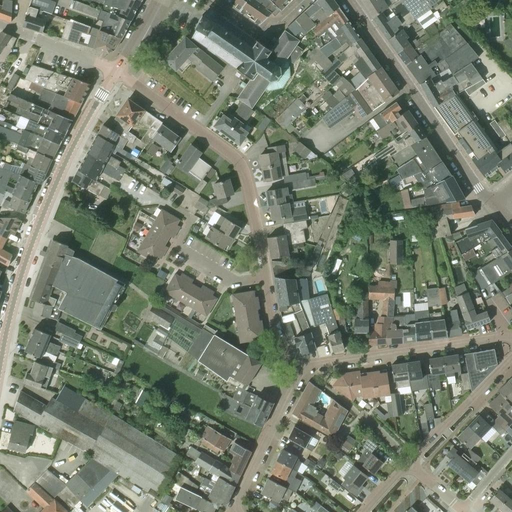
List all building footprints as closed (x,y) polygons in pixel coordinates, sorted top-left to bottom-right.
[(3,0),(2,9),(0,8),(0,18),(11,22),(11,21),(12,11),(12,1),(12,0),(3,0)] [(50,14),(54,3),(45,0),(30,0),(29,6),(42,11),(50,14)] [(121,38),(130,21),(102,10),(102,11),(89,7),(89,6),(72,0),(69,8),(97,18),(96,19),(103,22),(99,30),(121,38)] [(141,1),(137,0),(104,0),(105,0),(103,5),(104,5),(102,10),(130,21),(131,21),(141,1)] [(224,0),(240,10),(239,11),(244,15),(254,22),(254,21),(259,25),(271,14),(274,17),(280,11),(285,6),(285,7),(291,0),(224,0)] [(313,22),(317,19),(320,23),(327,17),(321,9),(322,8),(324,11),(334,2),(333,0),(316,0),(305,11),(287,27),(299,39),(316,25),(313,22)] [(382,12),(388,7),(398,0),(360,0),(372,19),(380,13),(382,11),(382,12)] [(380,13),(372,19),(387,40),(400,31),(406,27),(416,19),(427,11),(426,10),(430,7),(431,7),(436,3),(440,0),(398,0),(388,7),(395,16),(387,22),(380,13)] [(317,47),(310,52),(314,55),(319,50),(319,49),(324,45),(341,33),(344,31),(341,26),(348,21),(339,7),(334,2),(324,11),(322,8),(321,9),(327,17),(320,23),(312,30),(316,35),(314,36),(315,38),(312,41),(317,47)] [(42,33),(46,21),(40,19),(42,11),(29,6),(22,26),(42,33)] [(270,50),(209,8),(210,8),(209,7),(204,16),(202,15),(195,28),(196,29),(192,38),(193,38),(230,64),(228,67),(232,70),(235,67),(250,78),(246,84),(242,82),(240,86),(244,89),(237,98),(252,109),(264,91),(267,93),(267,92),(282,88),(290,77),(289,63),(290,62),(293,64),(303,51),(296,46),(299,41),(284,30),(278,40),(274,37),(271,42),(275,44),(270,50)] [(430,10),(416,19),(423,29),(432,23),(434,21),(437,20),(430,10)] [(67,20),(61,39),(67,40),(73,21),(71,20),(71,21),(67,20)] [(99,30),(73,21),(67,40),(108,53),(113,51),(121,38),(99,30)] [(357,34),(348,21),(341,26),(344,31),(341,33),(324,45),(319,49),(319,50),(314,55),(309,61),(306,64),(309,67),(315,61),(324,70),(332,63),(331,63),(326,57),(337,49),(357,34)] [(423,29),(426,34),(429,39),(439,32),(432,23),(423,29)] [(454,53),(444,60),(444,59),(434,65),(439,74),(449,68),(454,76),(442,83),(440,80),(433,84),(430,78),(420,84),(433,107),(454,95),(463,90),(467,88),(470,86),(474,84),(478,81),(482,79),(471,63),(478,57),(467,43),(450,24),(439,32),(454,53)] [(407,28),(406,27),(400,31),(387,40),(397,53),(408,44),(409,44),(406,39),(409,37),(404,31),(407,28)] [(0,52),(5,44),(12,49),(16,39),(2,32),(0,34),(0,52)] [(413,50),(417,56),(406,65),(420,84),(430,78),(439,74),(434,65),(444,59),(444,60),(454,53),(439,32),(429,39),(419,45),(413,50)] [(175,71),(187,58),(196,67),(195,68),(212,81),(219,74),(202,60),(207,55),(200,50),(197,48),(185,37),(163,60),(175,71)] [(360,56),(368,50),(360,38),(351,44),(336,58),(331,63),(332,63),(324,70),(324,71),(320,74),(332,86),(336,81),(340,78),(340,77),(334,71),(341,64),(353,54),(357,60),(361,57),(360,56)] [(417,56),(413,50),(408,44),(397,53),(406,65),(417,56)] [(309,61),(314,55),(310,52),(309,50),(304,55),(309,61)] [(338,91),(333,95),(339,103),(381,67),(368,50),(360,56),(361,57),(357,60),(353,65),(359,72),(348,82),(341,76),(340,77),(340,78),(336,81),(332,86),(333,85),(338,91)] [(219,74),(223,69),(207,55),(202,60),(219,74)] [(81,103),(90,85),(74,78),(74,79),(32,65),(24,79),(42,89),(43,89),(47,90),(81,103)] [(360,120),(397,94),(390,83),(392,82),(381,67),(339,103),(324,116),(323,116),(329,125),(342,116),(340,113),(350,106),(360,120)] [(13,88),(19,76),(14,73),(8,84),(7,88),(6,87),(6,88),(11,91),(13,88)] [(43,89),(42,89),(35,104),(72,120),(81,103),(47,90),(43,89)] [(339,103),(333,95),(331,94),(329,92),(322,98),(324,101),(328,106),(321,113),(324,116),(339,103)] [(35,104),(23,99),(10,93),(8,97),(9,97),(7,100),(19,105),(15,114),(20,116),(29,120),(29,119),(65,135),(72,120),(35,104)] [(454,95),(433,107),(484,178),(500,167),(505,174),(511,168),(511,145),(510,143),(496,153),(454,95)] [(306,108),(297,98),(274,120),(284,130),(302,112),(306,108)] [(133,126),(137,119),(143,111),(128,100),(115,119),(122,124),(125,120),(133,126)] [(376,132),(400,116),(397,111),(400,109),(396,102),(372,119),(379,128),(376,131),(376,132)] [(227,136),(247,107),(242,103),(232,117),(230,115),(228,118),(223,114),(214,126),(221,131),(221,132),(223,134),(225,134),(227,136)] [(248,132),(243,129),(245,126),(243,125),(253,112),(247,107),(227,136),(229,137),(229,139),(232,140),(233,140),(239,145),(248,132)] [(150,128),(155,120),(143,111),(137,119),(150,128)] [(407,131),(416,124),(407,111),(400,116),(376,132),(382,140),(391,134),(389,132),(396,127),(398,130),(402,127),(405,132),(407,131)] [(29,119),(29,120),(25,130),(60,145),(65,135),(29,119)] [(52,159),(60,145),(25,130),(23,130),(21,135),(10,130),(12,126),(0,120),(0,136),(2,138),(18,145),(28,149),(34,152),(52,159)] [(151,139),(162,124),(155,120),(150,128),(140,141),(146,146),(151,139)] [(511,122),(509,125),(504,121),(497,124),(500,128),(502,131),(505,135),(506,137),(510,143),(511,145),(511,122)] [(272,122),(267,127),(273,132),(278,126),(272,122)] [(308,130),(301,122),(296,126),(303,134),(308,130)] [(161,146),(172,130),(164,124),(163,125),(162,124),(151,139),(161,146)] [(295,129),(291,124),(285,129),(290,133),(295,129)] [(410,146),(426,137),(416,124),(407,131),(409,134),(397,143),(395,139),(385,145),(393,156),(410,146)] [(132,143),(135,138),(120,128),(116,133),(103,125),(97,135),(122,150),(128,141),(132,143)] [(181,138),(177,135),(178,134),(172,130),(161,146),(171,153),(181,138)] [(122,150),(97,135),(92,143),(101,148),(102,147),(110,152),(112,149),(130,160),(133,156),(122,150)] [(426,170),(442,162),(426,137),(410,146),(417,156),(396,170),(402,180),(404,179),(405,179),(413,176),(421,173),(421,172),(426,170)] [(305,159),(311,151),(299,142),(293,150),(305,159)] [(121,162),(108,155),(110,152),(102,147),(101,148),(92,143),(87,152),(123,173),(125,170),(119,166),(121,162)] [(147,151),(154,155),(158,148),(152,144),(147,151)] [(28,149),(18,145),(16,149),(26,153),(28,149)] [(201,153),(191,145),(177,164),(187,172),(188,171),(201,181),(202,179),(202,180),(211,167),(198,157),(201,153)] [(287,164),(286,158),(284,146),(268,148),(269,154),(260,155),(262,168),(287,164)] [(140,152),(134,148),(130,153),(136,157),(140,152)] [(46,173),(52,159),(34,152),(31,158),(29,158),(26,164),(26,165),(31,167),(46,173)] [(123,173),(87,152),(78,170),(95,181),(100,171),(118,182),(123,173)] [(159,170),(165,174),(172,163),(167,159),(159,170)] [(337,162),(333,165),(336,170),(341,166),(337,162)] [(442,181),(452,176),(442,162),(426,170),(421,172),(421,173),(413,176),(423,191),(430,187),(436,183),(442,181)] [(41,184),(46,173),(31,167),(26,165),(26,164),(24,164),(19,175),(38,183),(41,184)] [(292,182),(309,179),(308,173),(305,174),(305,173),(288,176),(286,164),(287,164),(262,168),(264,181),(283,178),(284,183),(292,182)] [(34,191),(38,183),(19,175),(8,171),(2,168),(0,167),(0,178),(7,180),(9,176),(19,180),(17,183),(34,191)] [(106,200),(111,190),(104,186),(95,181),(78,170),(72,182),(106,200)] [(411,209),(464,200),(452,176),(442,181),(436,183),(430,187),(423,191),(424,197),(409,201),(410,204),(411,209)] [(6,184),(7,180),(0,178),(0,193),(4,195),(6,191),(29,202),(34,191),(17,183),(15,189),(6,184)] [(316,186),(315,181),(314,178),(309,179),(292,182),(293,190),(316,186)] [(227,203),(225,196),(233,194),(229,180),(214,184),(218,198),(211,200),(209,201),(214,204),(217,206),(227,203)] [(180,196),(184,190),(172,183),(168,188),(180,196)] [(270,206),(285,203),(284,196),(288,195),(287,188),(266,192),(268,206),(270,206)] [(409,201),(407,189),(401,191),(402,201),(404,201),(405,205),(410,204),(409,201)] [(29,202),(6,191),(4,195),(0,193),(0,205),(7,209),(9,207),(24,213),(29,202)] [(205,214),(209,209),(197,202),(194,207),(205,214)] [(306,216),(304,208),(289,210),(288,203),(285,203),(270,206),(273,220),(283,218),(290,217),(291,222),(306,220),(306,216)] [(459,203),(426,208),(427,213),(444,210),(446,219),(453,218),(475,215),(471,206),(460,208),(459,203)] [(176,232),(180,227),(177,225),(179,220),(161,209),(155,220),(176,232)] [(444,210),(427,213),(428,216),(431,228),(421,230),(423,236),(429,234),(430,240),(451,235),(446,219),(444,210)] [(234,239),(241,228),(220,215),(213,227),(233,239),(234,239)] [(13,235),(21,221),(16,218),(0,218),(0,235),(6,238),(9,232),(13,235)] [(173,239),(176,232),(155,220),(149,231),(167,241),(170,237),(173,239)] [(303,242),(301,229),(307,228),(306,220),(291,222),(293,230),(284,232),(284,235),(267,238),(269,248),(286,245),(302,242),(303,242)] [(141,225),(136,222),(133,227),(138,231),(141,225)] [(498,235),(488,222),(465,229),(467,237),(454,243),(461,256),(461,255),(472,249),(485,241),(487,239),(488,241),(489,241),(492,238),(498,235)] [(229,246),(233,239),(213,227),(212,226),(204,238),(225,250),(224,249),(226,245),(229,246)] [(164,254),(168,247),(164,246),(167,241),(149,231),(143,241),(164,254)] [(454,241),(461,237),(459,232),(452,235),(454,241)] [(511,248),(500,233),(498,235),(492,238),(489,241),(488,241),(487,242),(493,250),(491,251),(492,253),(485,258),(487,261),(485,263),(487,265),(500,256),(501,256),(511,248)] [(12,256),(0,249),(6,238),(0,235),(0,261),(9,266),(12,256)] [(125,284),(79,259),(72,257),(74,251),(67,247),(68,246),(53,240),(34,292),(31,299),(36,301),(60,310),(100,330),(111,310),(113,311),(115,310),(117,307),(116,305),(114,304),(125,284)] [(402,265),(402,241),(390,240),(390,264),(402,265)] [(161,259),(164,254),(143,241),(137,252),(155,262),(158,257),(161,259)] [(298,254),(297,249),(303,247),(302,242),(286,245),(269,248),(271,259),(298,254)] [(306,263),(312,267),(313,267),(318,257),(317,256),(321,247),(316,245),(306,263)] [(511,248),(501,256),(500,256),(487,265),(480,269),(490,284),(511,270),(511,248)] [(465,262),(475,256),(472,249),(461,255),(465,262)] [(331,272),(339,274),(344,258),(336,256),(331,272)] [(272,268),(294,270),(294,264),(271,261),(272,268)] [(294,270),(272,268),(274,277),(293,279),(294,270)] [(306,280),(311,272),(309,272),(303,268),(297,280),(306,280)] [(160,270),(156,276),(164,280),(167,274),(160,270)] [(175,298),(187,277),(182,274),(180,277),(175,274),(164,292),(171,296),(175,298)] [(185,304),(196,286),(191,284),(193,280),(187,277),(175,298),(185,304)] [(298,300),(296,285),(295,279),(293,279),(274,277),(278,306),(280,312),(287,311),(286,305),(290,304),(299,303),(298,300)] [(296,285),(298,300),(308,299),(309,300),(307,286),(306,280),(297,280),(295,279),(296,285)] [(390,286),(390,282),(378,281),(377,285),(368,285),(368,300),(382,300),(380,316),(377,316),(377,323),(373,324),(372,331),(368,331),(368,333),(368,345),(387,344),(386,332),(390,332),(391,325),(392,318),(394,289),(395,286),(390,286)] [(511,293),(511,285),(510,287),(501,293),(504,298),(505,298),(511,293)] [(196,310),(208,289),(202,286),(200,289),(196,286),(185,304),(196,310)] [(441,306),(440,303),(441,303),(438,289),(438,288),(426,289),(428,307),(441,306)] [(444,288),(438,289),(440,298),(441,303),(440,303),(441,306),(448,304),(444,288)] [(206,317),(217,299),(212,296),(214,293),(208,289),(196,310),(206,317)] [(255,297),(254,291),(232,294),(240,343),(262,339),(261,333),(263,332),(261,320),(259,321),(257,309),(259,309),(257,297),(255,297)] [(368,333),(368,331),(368,318),(367,293),(358,293),(358,304),(354,307),(354,332),(368,333)] [(474,317),(473,310),(470,300),(467,293),(457,297),(465,320),(464,321),(467,330),(490,321),(487,312),(474,317)] [(247,385),(260,364),(261,363),(221,339),(223,335),(216,330),(215,332),(205,325),(201,330),(152,300),(150,304),(152,306),(146,316),(167,329),(173,319),(199,334),(187,353),(198,361),(227,382),(228,379),(247,385)] [(57,320),(60,310),(36,301),(33,313),(57,320)] [(316,350),(309,328),(299,303),(290,304),(301,331),(304,330),(305,333),(304,335),(294,338),(297,347),(299,346),(301,353),(307,351),(307,352),(316,350)] [(337,321),(343,319),(345,318),(344,309),(336,304),(337,308),(333,309),(337,320),(336,320),(337,321)] [(340,337),(331,306),(311,311),(312,318),(315,327),(325,324),(329,335),(328,336),(333,352),(344,349),(340,337)] [(191,319),(196,310),(192,309),(188,317),(191,319)] [(461,335),(456,310),(450,311),(452,323),(445,324),(447,337),(461,335)] [(445,324),(444,320),(443,313),(428,314),(429,322),(431,339),(434,339),(435,340),(437,340),(438,339),(447,337),(445,324)] [(415,323),(414,315),(407,315),(405,316),(404,317),(392,318),(391,325),(394,325),(395,325),(396,326),(397,343),(403,343),(409,342),(411,343),(413,342),(414,341),(416,341),(415,323)] [(431,339),(429,322),(423,322),(423,315),(417,316),(417,323),(415,323),(416,341),(425,340),(426,341),(428,341),(429,340),(431,339)] [(343,319),(337,321),(340,332),(345,332),(343,319)] [(80,342),(82,336),(75,333),(76,331),(58,322),(54,330),(62,334),(80,342)] [(294,336),(289,323),(282,326),(286,338),(294,336)] [(397,343),(396,326),(395,325),(394,325),(391,325),(390,332),(386,332),(387,344),(397,343)] [(54,344),(48,342),(51,335),(34,328),(30,339),(59,351),(60,347),(54,344)] [(80,342),(62,334),(58,341),(77,349),(80,342)] [(41,358),(44,351),(50,354),(56,356),(59,351),(30,339),(25,351),(41,358)] [(499,363),(498,358),(496,358),(494,349),(464,354),(468,373),(471,389),(471,391),(495,366),(494,365),(497,364),(496,363),(499,363)] [(460,370),(458,355),(443,358),(445,373),(446,377),(454,376),(454,371),(460,370)] [(53,368),(55,361),(44,358),(42,364),(53,368)] [(440,389),(438,374),(445,373),(443,358),(429,360),(431,374),(426,375),(428,388),(429,391),(433,390),(440,389)] [(119,359),(116,366),(113,373),(118,375),(124,362),(119,359)] [(53,368),(42,364),(35,361),(31,374),(27,373),(24,382),(45,389),(53,368)] [(428,388),(426,375),(422,376),(419,361),(406,363),(411,386),(411,391),(428,388)] [(411,386),(406,363),(391,365),(393,382),(396,381),(397,388),(410,386),(410,391),(411,391),(411,386)] [(205,374),(198,370),(194,376),(202,380),(205,374)] [(341,374),(332,386),(352,401),(355,397),(363,399),(390,394),(387,371),(379,372),(379,371),(360,374),(360,371),(341,374)] [(471,389),(468,373),(460,375),(463,391),(471,389)] [(273,403),(257,396),(245,391),(247,385),(228,379),(227,382),(238,387),(232,399),(239,402),(245,405),(251,408),(268,415),(273,403)] [(132,385),(124,381),(122,386),(130,389),(132,385)] [(511,385),(509,381),(498,391),(500,394),(510,404),(511,402),(511,385)] [(321,390),(310,382),(292,414),(333,436),(346,410),(333,400),(323,416),(317,413),(318,411),(315,409),(316,408),(313,406),(315,403),(318,402),(320,400),(318,396),(321,390)] [(181,458),(163,447),(140,433),(65,386),(57,400),(52,397),(47,405),(21,391),(14,411),(92,458),(111,470),(155,497),(168,478),(173,469),(181,458)] [(401,416),(398,393),(390,394),(391,403),(392,407),(392,410),(393,417),(401,416)] [(511,406),(510,404),(500,394),(489,405),(500,416),(495,421),(505,430),(511,422),(511,419),(506,414),(511,407),(511,406)] [(122,404),(116,401),(111,409),(117,413),(122,404)] [(434,419),(431,404),(423,405),(426,421),(434,419)] [(251,408),(245,405),(240,417),(262,427),(268,415),(251,408)] [(393,417),(388,413),(386,414),(384,416),(384,422),(388,417),(393,417)] [(491,427),(479,416),(468,427),(480,438),(491,427)] [(25,452),(30,433),(32,434),(34,426),(15,421),(8,448),(25,452)] [(505,430),(495,421),(491,425),(501,434),(505,430)] [(212,429),(207,426),(201,437),(200,436),(197,440),(202,443),(201,444),(217,454),(220,449),(222,451),(229,439),(212,429)] [(307,444),(311,437),(303,432),(304,430),(297,426),(296,428),(294,427),(290,435),(291,436),(289,439),(312,452),(314,448),(307,444)] [(189,430),(183,427),(180,433),(186,436),(189,430)] [(480,438),(468,427),(458,437),(469,448),(480,438)] [(365,430),(360,437),(365,441),(370,434),(365,430)] [(383,462),(372,454),(378,446),(369,439),(362,447),(367,450),(357,462),(373,475),(383,462)] [(353,446),(344,440),(340,445),(349,452),(353,446)] [(251,452),(235,442),(231,450),(236,452),(235,455),(234,455),(231,462),(232,463),(234,463),(243,469),(251,452)] [(234,463),(232,463),(228,469),(191,447),(186,455),(196,461),(195,462),(201,467),(201,466),(219,477),(235,486),(243,469),(234,463)] [(471,459),(465,455),(459,450),(457,452),(453,448),(446,456),(451,460),(447,464),(458,473),(471,459)] [(296,458),(296,456),(283,449),(276,462),(297,472),(301,463),(299,462),(300,460),(296,458)] [(479,458),(469,450),(465,455),(471,459),(475,462),(479,458)] [(81,499),(111,470),(92,458),(65,484),(47,470),(42,476),(41,476),(27,490),(45,508),(54,499),(66,511),(68,511),(81,500),(81,499)] [(327,462),(322,458),(316,464),(321,468),(327,462)] [(311,471),(315,465),(306,459),(302,464),(311,471)] [(472,468),(477,463),(475,462),(471,459),(458,473),(469,482),(470,481),(476,486),(485,476),(485,475),(487,473),(483,469),(480,472),(479,471),(477,473),(472,468)] [(294,478),(297,472),(276,462),(271,473),(284,480),(281,485),(292,491),(296,492),(298,486),(301,481),(294,478)] [(367,477),(353,466),(344,478),(346,480),(342,485),(356,496),(361,491),(358,489),(367,477)] [(226,506),(235,486),(219,477),(215,484),(205,478),(199,489),(204,492),(202,497),(194,493),(198,487),(188,480),(189,479),(173,469),(168,478),(173,481),(172,483),(180,488),(175,499),(202,511),(213,511),(215,508),(218,509),(220,504),(226,506)] [(287,501),(292,491),(281,485),(268,479),(261,494),(278,502),(280,498),(287,501)] [(341,487),(332,480),(328,484),(338,492),(341,487)] [(499,508),(508,498),(498,489),(489,500),(499,508)] [(162,501),(169,505),(173,498),(166,494),(162,501)] [(511,511),(511,501),(508,498),(499,508),(503,511),(511,511)] [(66,511),(54,499),(45,508),(41,511),(11,511),(7,507),(1,511),(66,511)] [(272,499),(268,505),(277,511),(281,506),(272,499)]
